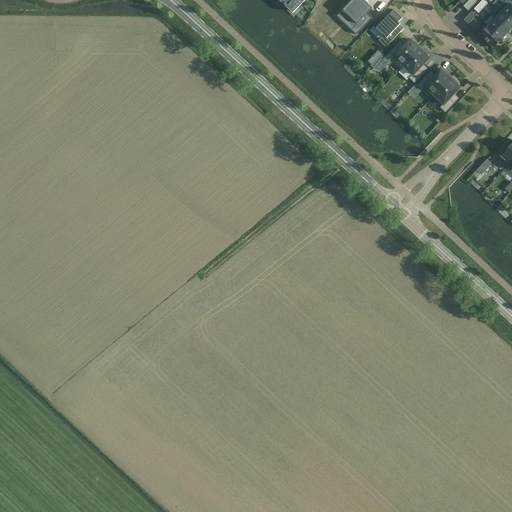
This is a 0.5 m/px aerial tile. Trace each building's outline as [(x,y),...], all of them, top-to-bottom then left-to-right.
[(278,0),(293,14),(306,0),(278,0)] [(371,10),(359,0),(352,0),(341,13),(356,27),(353,29),(352,32),(356,35),(370,20),(366,16),(371,10)] [(470,0),(464,7),(468,11),(476,3),(473,0),(470,0)] [(478,5),(483,9),(487,4),(483,0),(478,5)] [(511,0),(506,0),(497,10),(501,14),(511,24),(511,0)] [(483,9),(478,5),(474,10),(478,14),(483,9)] [(393,10),(374,30),(381,36),(377,40),(384,47),(402,28),(400,25),(398,22),(402,18),(393,10)] [(476,16),(472,12),(464,21),(468,25),(476,16)] [(511,29),(511,24),(501,14),(495,20),(508,33),(511,29)] [(508,33),(495,20),(488,27),(502,40),(508,33)] [(502,40),(488,27),(485,24),(476,32),(493,49),(502,40)] [(412,43),(410,41),(399,52),(395,47),(383,60),(388,65),(391,62),(400,70),(421,48),(414,41),(412,43)] [(418,70),(429,59),(427,57),(429,55),(421,48),(400,70),(400,71),(404,67),(412,75),(409,79),(414,84),(423,74),(418,70)] [(443,72),(441,70),(430,81),(426,77),(417,86),(422,91),(425,88),(434,96),(452,77),(445,70),(443,72)] [(445,113),(454,104),(449,99),(460,88),(458,86),(460,85),(452,77),(434,96),(443,105),(440,108),(445,113)] [(503,146),(494,155),(507,167),(511,161),(511,144),(507,150),(503,146)] [(481,167),(478,170),(481,173),(487,167),(483,164),(481,167)]
